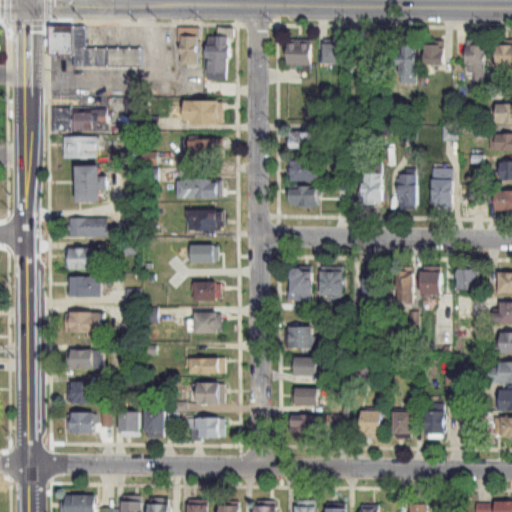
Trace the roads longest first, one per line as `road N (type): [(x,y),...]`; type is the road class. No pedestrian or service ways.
road 1 (secondary): [(0,3),(511,8)]
road 2 (residential): [(0,465),(511,470)]
road 3 (tertiary): [(28,0),(30,511)]
road 4 (residential): [(260,6),(265,466)]
road 5 (residential): [(262,237),(511,240)]
